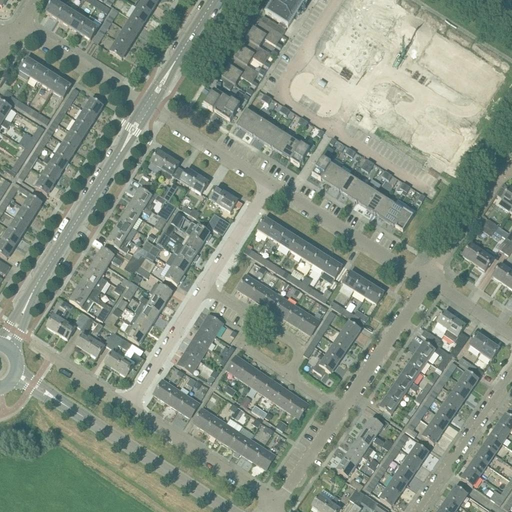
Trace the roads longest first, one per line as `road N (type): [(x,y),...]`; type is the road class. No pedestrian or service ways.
road 1 (residential): [(230,511),(57,400)]
road 2 (tertiary): [(124,145),(27,302)]
road 3 (residential): [(425,279),(271,183)]
road 4 (residential): [(271,505),(129,407)]
road 5 (residential): [(511,373),(417,511)]
road 6 (residential): [(339,411),(425,279)]
road 7 (residential): [(143,103),(19,24)]
road 8 (residential): [(129,407),(204,284)]
road 9 (residential): [(511,169),(495,177),(425,279)]
road 10 (residential): [(271,183),(151,108)]
road 11 (residential): [(204,284),(271,183)]
